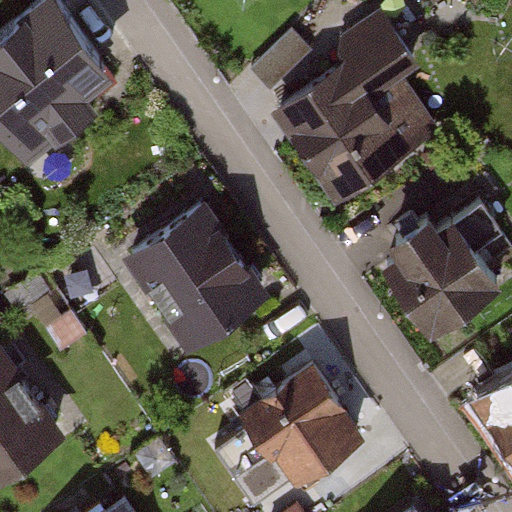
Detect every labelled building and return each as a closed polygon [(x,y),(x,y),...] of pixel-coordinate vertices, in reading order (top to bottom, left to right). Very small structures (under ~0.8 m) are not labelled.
[(65,80),(97,58),(57,0),(3,0),(0,2),(0,117),(19,145),(81,104),(65,80)] [(346,42),(262,98),(327,193),(440,117),(403,62),(422,49),(389,0),(382,0),(338,30),(346,42)] [(371,264),(417,331),(503,273),(441,184),(375,229),(390,251),(371,264)] [(188,193),(118,241),(182,334),(252,285),(188,193)] [(6,322),(0,325),(0,461),(68,417),(6,322)] [(511,348),(457,384),(511,467),(511,348)] [(302,358),(236,402),(284,475),(350,431),(302,358)] [(307,480),(320,503),(353,485),(340,462),(307,480)] [(108,511),(94,490),(60,511),(108,511)] [(421,511),(408,492),(377,511),(421,511)]
